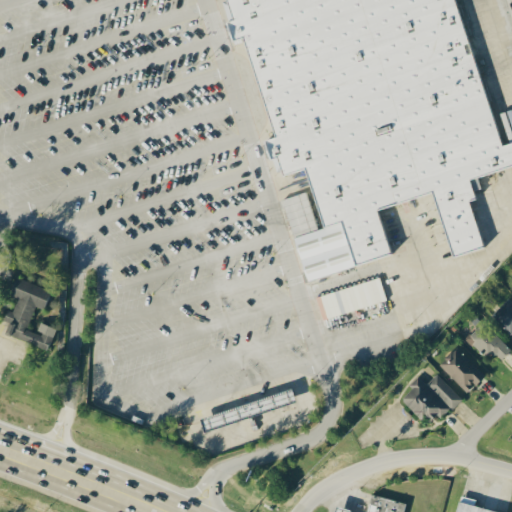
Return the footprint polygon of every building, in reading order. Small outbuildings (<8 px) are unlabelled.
[(309,286),(387,263),(373,218),(425,202),(444,262),(477,252),(457,190),(511,171),(511,149),(499,153),(448,0),(224,0),(222,1),(229,24),(220,28),(227,47),(237,45),(269,143),(258,147),(263,169),(275,166),(280,180),(298,177),(316,227),(290,237),(309,286)] [(475,31),(493,25),(487,2),(468,7),(475,31)] [(48,348),(55,327),(39,322),(36,331),(27,328),(34,305),(44,308),(50,288),(15,277),(10,295),(17,297),(12,311),(6,309),(3,319),(9,321),(4,334),(48,348)] [(335,288),(341,311),(346,310),(352,332),(384,324),(372,278),(335,288)] [(511,302),(508,299),(492,316),(511,334),(511,302)] [(511,348),(482,321),(465,338),(483,355),(489,349),(500,359),(511,348)] [(439,364),(467,391),(475,382),(476,384),(485,374),(456,346),(439,364)] [(425,383),(417,375),(408,384),(412,387),(401,398),(421,419),(425,414),(434,423),(460,397),(437,372),(425,383)] [(289,391),(294,403),(210,430),(207,419),(289,391)] [(364,511),(370,493),(404,503),(401,511),(364,511)] [(472,504),(473,498),(459,495),(454,511),(504,511),(472,504)]
